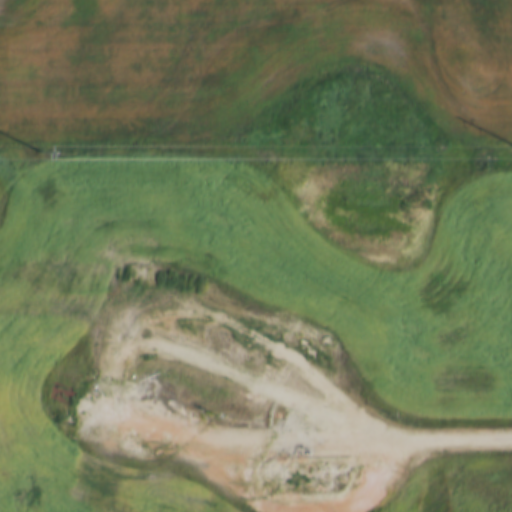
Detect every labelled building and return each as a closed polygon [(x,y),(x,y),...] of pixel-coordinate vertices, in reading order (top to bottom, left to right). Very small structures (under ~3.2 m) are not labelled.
[(283,461),(281,461),(280,461),(278,460),(277,459),(276,458),(276,457),(276,455),(277,453),(278,452),(279,452),(281,451),(282,452),(284,452),(285,454),(286,455),(286,457),(285,459),(284,460),(283,461)] [(306,461),(305,461),(303,461),(302,461),(301,460),(300,458),(299,457),(299,455),(300,454),(301,453),(303,452),(304,452),(306,452),(307,453),(308,454),(309,455),(309,457),(309,459),(308,460),(306,461)] [(295,462),(294,462),(292,462),(290,462),(289,461),(288,459),(288,458),(288,456),(289,455),(290,454),(291,453),(293,453),(295,453),(296,454),(297,455),(298,456),(298,458),(297,460),(296,461),(295,462)] [(318,462),(316,462),(314,462),(313,462),(312,461),(311,459),(311,458),(311,456),(311,455),(312,454),(314,453),(315,453),(317,453),(319,454),(320,455),(320,456),(320,458),(320,460),(319,461),(318,462)] [(306,472),(304,472),(303,472),(301,472),(300,471),(299,469),(299,468),(299,466),(300,465),(301,464),(302,463),(304,463),(305,463),(307,464),(308,465),(309,466),(309,468),(308,470),(307,471),(306,472)] [(282,473),(280,474),(278,474),(277,473),(276,472),(275,471),(275,469),(275,468),(275,466),(276,465),(278,464),(279,464),(281,464),(283,465),(284,466),(284,468),(284,470),(284,471),(283,473),(282,473)] [(295,473),(293,474),(292,474),(290,473),(289,472),(288,471),(288,469),(288,468),(289,466),(290,465),(291,464),(293,464),(294,464),(296,465),(297,466),(298,468),(298,470),(297,471),(296,473),(295,473)] [(318,473),(317,473),(315,473),(314,473),(312,472),(312,470),(311,469),(311,467),(312,466),(313,465),(315,464),(316,464),(318,464),(319,465),(320,466),(321,467),(321,469),(321,471),(320,472),(318,473)] [(168,483),(167,484),(165,483),(164,483),(163,482),(162,481),(161,479),(161,477),(162,476),(163,475),(165,474),(166,474),(168,474),(169,475),(170,476),(171,478),(171,479),(171,481),(170,482),(168,483)] [(132,484),(130,485),(129,484),(127,484),(126,483),(125,482),(125,480),(125,478),(126,477),(127,476),(128,475),(130,475),(131,475),(133,476),(134,477),(135,479),(135,480),(134,482),(133,483),(132,484)] [(144,484),(143,485),(141,484),(139,484),(138,483),(137,482),(137,480),(137,478),(138,477),(139,476),(140,475),(142,475),(144,475),(145,476),(146,477),(147,479),(147,480),(146,482),(145,483),(144,484)] [(156,484),(155,485),(153,484),(151,484),(150,483),(149,482),(149,480),(149,478),(150,477),(151,476),(152,475),(154,475),(156,475),(157,476),(158,477),(159,479),(159,480),(158,482),(157,483),(156,484)] [(155,496),(154,496),(152,496),(150,495),(149,494),(148,493),(148,491),(148,490),(149,488),(150,487),(151,487),(153,486),(155,487),(156,487),(157,489),(158,490),(158,492),(157,494),(156,495),(155,496)] [(168,496),(166,496),(165,496),(163,495),(162,494),(161,493),(161,491),(161,490),(162,488),(163,487),(164,487),(166,486),(167,487),(169,487),(170,489),(171,490),(171,492),(170,494),(169,495),(168,496)] [(132,496),(130,497),(128,497),(127,496),(126,495),(125,494),(125,492),(125,490),(125,489),(126,488),(128,487),(129,487),(131,487),(133,488),(134,489),(134,491),(134,492),(134,494),(133,495),(132,496)] [(144,496),(143,497),(141,497),(140,496),(138,495),(138,494),(137,492),(137,491),(138,489),(139,488),(141,487),(142,487),(144,487),(145,488),(146,489),(147,491),(147,493),(147,494),(146,496),(144,496)]
